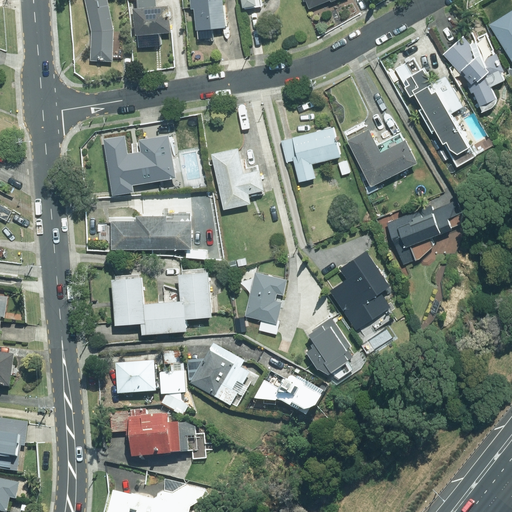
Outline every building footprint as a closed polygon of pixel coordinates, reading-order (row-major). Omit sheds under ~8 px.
[(111,0),(88,0),(94,30),(94,58),(116,60),(118,30),(111,0)] [(158,0),(139,0),(140,8),(137,8),(139,35),(141,34),(142,46),(164,44),(163,32),(175,31),(173,4),(159,5),(158,0)] [(230,26),(227,0),(195,0),(196,8),(200,7),(203,37),(218,36),(218,27),(230,26)] [(246,0),(248,9),(267,6),(265,0),(246,0)] [(511,11),(494,23),(511,51),(511,11)] [(467,34),(447,53),(472,79),(487,109),(496,104),(499,101),(499,95),(495,84),(508,77),(505,70),(508,68),(500,51),(488,57),(467,34)] [(416,57),(397,68),(412,95),(420,91),(460,163),(479,153),(456,111),(467,105),(449,74),(438,80),(430,65),(423,69),(416,57)] [(336,125),(283,139),(289,161),(296,159),(302,180),(319,176),(315,162),(344,154),(336,125)] [(374,126),(351,138),(375,184),(422,160),(410,136),(385,149),(374,126)] [(129,133),(107,137),(117,192),(137,188),(136,182),(181,174),(177,152),(133,160),(129,133)] [(240,148),(214,153),(225,210),(256,203),(254,195),(268,192),(263,166),(245,170),(240,148)] [(348,159),(340,162),(345,175),(353,171),(348,159)] [(435,203),(389,222),(406,263),(423,256),(437,244),(433,236),(463,224),(465,212),(460,198),(437,207),(435,203)] [(0,214),(10,220),(14,211),(0,203),(0,214)] [(115,219),(115,247),(157,246),(156,213),(140,214),(140,219),(115,219)] [(170,213),(156,213),(157,246),(196,246),(196,218),(170,218),(170,213)] [(395,283),(371,248),(345,266),(352,276),(332,290),(359,329),(395,304),(385,289),(395,283)] [(213,269),(183,272),(186,297),(187,316),(191,315),(217,313),(213,269)] [(289,278),(258,271),(249,313),(265,316),(262,328),(280,332),(283,319),(281,319),(289,278)] [(146,320),(150,319),(149,301),(146,274),(116,277),(120,322),(146,320)] [(0,333),(2,333),(4,318),(7,318),(10,297),(0,295),(0,333)] [(149,301),(150,319),(146,320),(147,331),(192,327),(191,315),(187,316),(186,297),(149,301)] [(335,316),(313,331),(320,343),(312,348),(323,365),(333,370),(357,355),(351,346),(353,344),(335,316)] [(248,361),(215,343),(192,383),(234,407),(254,373),(244,367),(248,361)] [(168,394),(164,403),(189,415),(193,407),(188,393),(184,348),(165,349),(166,365),(172,364),(173,371),(162,372),(164,395),(168,394)] [(0,385),(12,387),(16,355),(0,352),(0,385)] [(157,361),(118,364),(120,394),(159,391),(157,361)] [(323,407),(329,395),(310,386),(311,384),(296,377),(293,376),(290,379),(285,390),(269,382),(260,399),(279,401),(280,399),(311,415),(314,410),(323,407)] [(112,410),(114,432),(132,430),(131,408),(112,410)] [(161,408),(133,411),(136,457),(194,452),(195,460),(209,459),(207,436),(199,436),(198,423),(173,425),(172,414),(161,415),(161,408)] [(0,467),(22,471),(29,423),(4,420),(3,432),(0,431),(0,467)] [(22,483),(0,478),(0,509),(10,511),(13,497),(19,499),(22,483)] [(116,491),(110,511),(132,511),(133,509),(140,510),(139,511),(192,511),(193,507),(209,499),(209,489),(189,484),(175,493),(166,491),(161,494),(160,497),(155,500),(116,491)]
